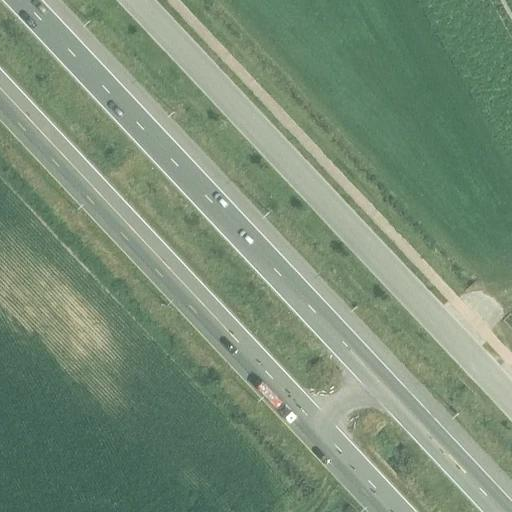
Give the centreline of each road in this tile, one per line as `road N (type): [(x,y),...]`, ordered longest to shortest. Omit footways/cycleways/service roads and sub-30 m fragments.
road 1 (trunk): [(498,511),(19,0)]
road 2 (trunk): [(0,88),(397,511)]
road 3 (unclassified): [(511,398),(134,0)]
